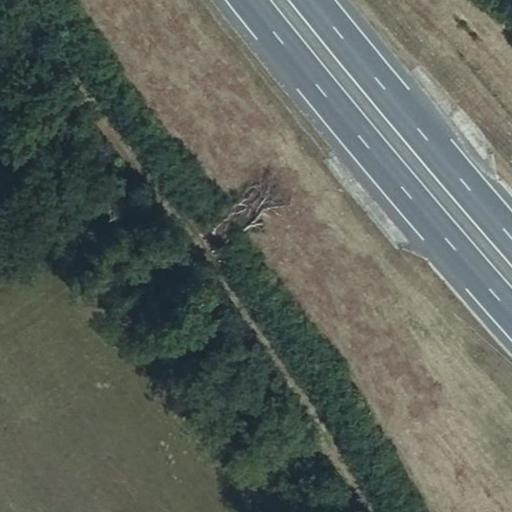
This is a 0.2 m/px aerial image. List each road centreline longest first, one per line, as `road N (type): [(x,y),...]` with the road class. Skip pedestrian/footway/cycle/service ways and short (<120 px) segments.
road 1 (motorway): [(251,0),(511,312)]
road 2 (motorway): [(511,235),(313,0)]
